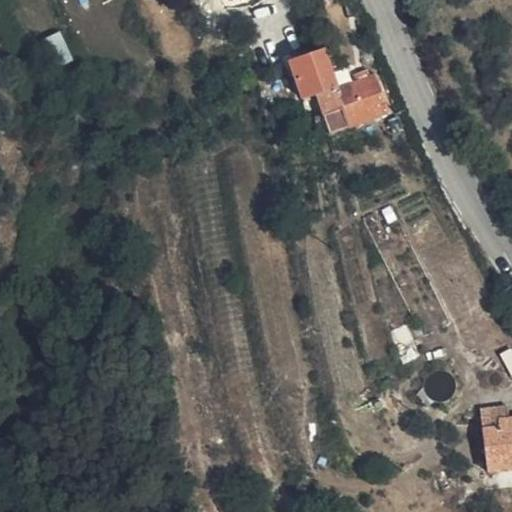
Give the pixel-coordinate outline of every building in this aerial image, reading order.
[(75,57),(63,29),(46,37),(58,65),(75,57)] [(294,95),(307,93),(303,51),(289,53),(294,95)] [(276,97),(294,95),(289,53),(271,54),(276,97)] [(307,93),(294,95),(300,135),(357,126),(351,87),(307,93)] [(511,499),(511,444),(493,448),(476,451),(478,463),(462,466),(471,507),(511,499)]
